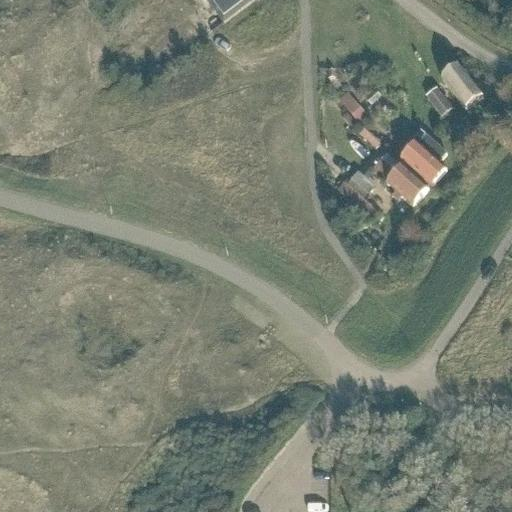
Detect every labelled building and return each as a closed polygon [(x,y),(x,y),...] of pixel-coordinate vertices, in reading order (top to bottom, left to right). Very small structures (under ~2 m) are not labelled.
[(206,0),(225,25),(257,0),(206,0)] [(129,46),(132,50),(164,26),(152,10),(128,28),(136,40),(129,46)] [(460,69),(443,81),(467,113),(483,100),(460,69)] [(439,90),(428,99),(443,119),(454,110),(439,90)] [(339,101),(358,124),(367,117),(348,94),(339,101)] [(369,124),(360,133),(379,150),(387,141),(369,124)] [(417,147),(403,163),(433,190),(448,173),(440,166),(448,157),(423,134),(414,144),(417,147)] [(365,137),(357,141),(367,159),(375,155),(365,137)] [(381,163),(373,171),(415,210),(431,193),(403,169),(396,177),(381,163)] [(359,174),(349,187),(366,201),(376,188),(359,174)]
